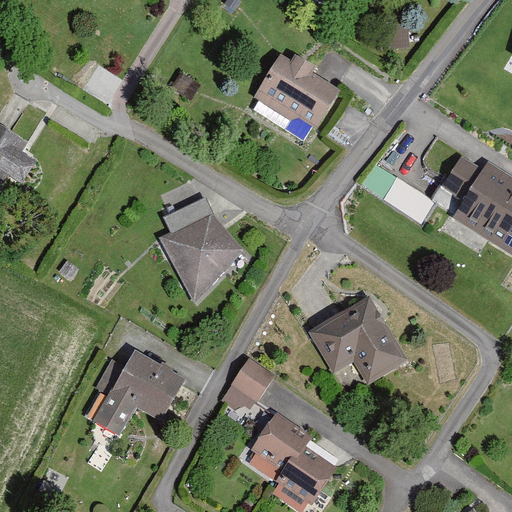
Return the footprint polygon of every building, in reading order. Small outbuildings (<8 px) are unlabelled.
[(345,94),(284,58),(256,104),(318,140),(345,94)] [(30,146),(0,130),(0,200),(1,201),(12,180),(31,189),(42,166),(25,157),(30,146)] [(378,162),(364,184),(423,222),(437,200),(378,162)] [(486,179),(463,165),(446,194),(468,207),(455,227),(511,262),(511,182),(492,170),(486,179)] [(205,202),(165,221),(176,240),(159,248),(196,316),(250,258),(205,202)] [(376,301),(312,336),(335,379),(356,368),(368,390),(411,366),(376,301)] [(197,380),(139,348),(96,423),(122,438),(137,410),(169,428),(197,380)] [(278,385),(251,366),(233,391),(260,411),(278,385)] [(309,440),(271,416),(248,454),(285,477),(303,449),(309,440)] [(340,472),(303,449),(285,477),(279,487),(317,510),(340,472)]
